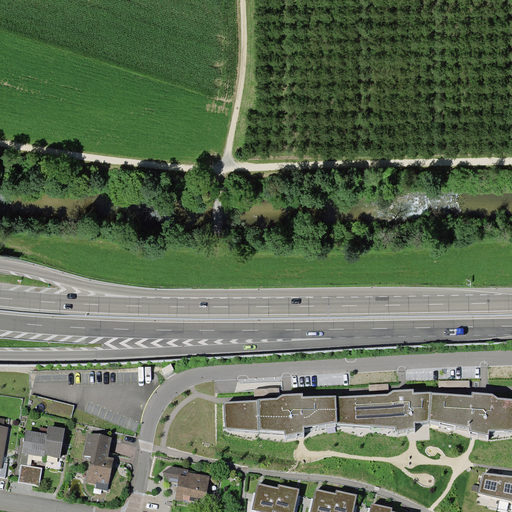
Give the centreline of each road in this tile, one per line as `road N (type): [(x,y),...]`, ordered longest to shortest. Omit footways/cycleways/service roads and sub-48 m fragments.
road 1 (motorway): [(0,354),(309,344),(491,326)]
road 2 (motorway): [(0,321),(146,330),(491,326)]
road 3 (residential): [(511,360),(221,370),(182,380),(160,401),(129,511)]
road 4 (motorway): [(511,302),(207,306)]
road 5 (track): [(221,169),(511,162)]
road 6 (track): [(0,143),(221,169)]
road 7 (motorway): [(207,306),(0,264)]
road 8 (motorway): [(207,306),(0,297)]
road 9 (track): [(242,0),(238,102),(221,169)]
